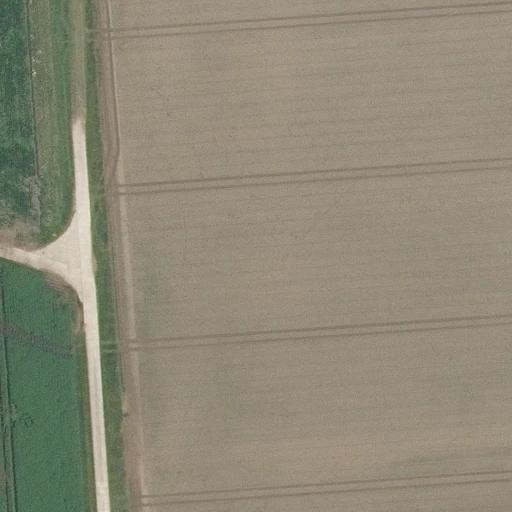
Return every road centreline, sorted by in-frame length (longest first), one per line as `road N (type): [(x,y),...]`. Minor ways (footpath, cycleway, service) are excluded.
road 1 (unclassified): [(103,511),(77,125)]
road 2 (track): [(68,0),(77,125)]
